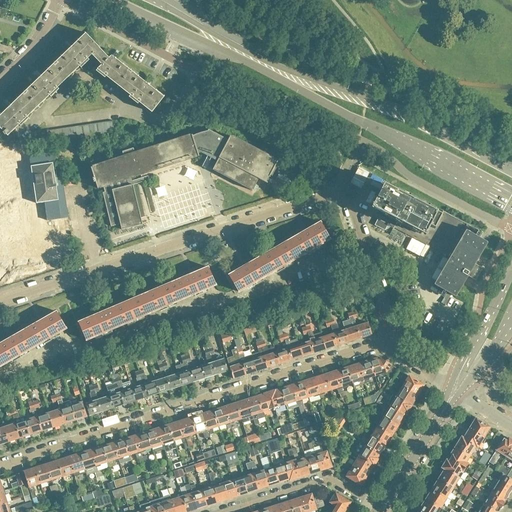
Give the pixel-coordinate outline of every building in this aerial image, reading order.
[(109,58),(98,46),(85,33),(84,34),(85,34),(82,37),(81,38),(79,41),(78,40),(77,40),(79,41),(76,44),(75,44),(75,45),(73,47),(72,47),(70,49),(68,51),(69,51),(66,54),(65,53),(65,54),(63,57),(61,56),(61,57),(59,60),(58,59),(58,60),(55,63),(55,62),(54,63),(70,79),(74,74),(73,73),(75,70),(76,71),(81,68),(80,66),(83,63),(85,65),(85,64),(84,63),(87,59),(88,61),(89,60),(88,59),(92,54),(102,65),(109,58)] [(130,71),(127,68),(128,68),(127,67),(127,68),(124,66),(124,65),(124,64),(122,66),(119,63),(120,63),(119,62),(119,63),(116,60),(117,60),(113,57),(112,56),(110,57),(109,58),(102,65),(98,69),(118,86),(131,71),(132,71),(131,70),(130,71)] [(59,90),(62,85),(61,84),(64,81),(65,82),(69,79),(70,79),(54,63),(55,64),(52,66),(51,66),(51,67),(48,69),(47,69),(48,71),(46,73),(45,73),(45,74),(42,76),(40,77),(38,79),(39,80),(32,86),(31,85),(31,86),(28,89),(28,88),(27,89),(28,89),(25,92),(25,91),(24,92),(39,108),(40,108),(43,103),(42,102),(45,99),(46,100),(51,97),(50,95),(53,92),(55,93),(54,92),(57,88),(59,90)] [(159,94),(156,91),(157,91),(156,90),(155,91),(152,89),(153,89),(152,88),(149,86),(149,85),(147,84),(145,82),(144,83),(141,80),(142,80),(141,79),(140,80),(138,77),(139,76),(138,76),(137,77),(135,75),(134,74),(131,71),(118,86),(117,87),(117,88),(118,88),(122,91),(123,90),(126,92),(125,93),(129,97),(129,98),(131,96),(134,99),(133,100),(134,101),(135,99),(139,102),(137,104),(143,107),(144,106),(147,108),(146,109),(150,114),(165,97),(164,96),(163,97),(160,94),(160,93),(159,94)] [(28,119),(32,114),(31,113),(34,110),(35,111),(39,108),(24,92),(22,95),(21,96),(18,98),(17,98),(18,99),(15,102),(15,103),(12,105),(11,105),(10,107),(7,109),(8,109),(5,112),(4,112),(5,113),(2,115),(0,114),(0,115),(0,128),(4,132),(3,133),(5,135),(6,134),(8,136),(8,135),(11,132),(13,133),(16,130),(15,129),(19,125),(20,126),(21,126),(19,124),(22,121),(24,123),(25,122),(23,121),(26,117),(28,119)] [(114,136),(112,120),(112,121),(101,123),(101,122),(100,122),(100,123),(103,137),(114,136)] [(103,137),(100,123),(91,125),(90,124),(90,125),(92,139),(103,137)] [(92,139),(90,125),(80,126),(79,126),(81,141),(92,139)] [(81,141),(79,126),(69,128),(69,127),(68,127),(68,128),(70,142),(81,141)] [(70,142),(68,128),(58,130),(58,129),(57,129),(57,130),(59,144),(70,142)] [(59,144),(57,130),(47,131),(47,130),(46,130),(48,146),(59,144)] [(277,161),(231,137),(231,136),(228,141),(208,130),(208,132),(192,136),(192,135),(191,135),(192,137),(135,154),(133,149),(122,152),(122,153),(123,153),(124,159),(92,168),(91,168),(94,179),(93,179),(94,183),(96,183),(97,189),(98,189),(98,188),(103,186),(105,192),(102,193),(111,226),(120,224),(122,230),(141,224),(132,186),(129,176),(198,156),(199,156),(198,153),(202,152),(218,161),(213,170),(252,190),(258,179),(267,183),(266,182),(269,177),(270,177),(278,161),(277,161)] [(0,277),(11,264),(53,258),(50,239),(47,240),(45,228),(48,228),(47,221),(45,202),(37,203),(32,204),(24,149),(0,152),(0,195),(1,200),(16,198),(20,225),(0,227),(0,277)] [(45,202),(47,221),(68,218),(62,178),(55,180),(53,163),(31,167),(37,203),(45,202)] [(441,215),(422,205),(384,185),(372,207),(395,219),(397,220),(425,235),(430,227),(434,229),(442,215),(441,215)] [(449,257),(465,229),(466,230),(480,238),(483,233),(443,211),(441,215),(442,215),(434,229),(430,227),(425,235),(397,220),(394,227),(449,257)] [(385,231),(388,225),(378,219),(374,225),(385,231)] [(299,257),(330,239),(320,223),(307,231),(305,232),(303,234),(303,233),(290,241),(299,257)] [(463,283),(467,277),(467,276),(476,281),(478,277),(479,277),(480,275),(481,274),(480,273),(483,269),(474,264),(475,263),(479,256),(483,250),(487,243),(480,238),(466,230),(466,231),(462,237),(458,244),(454,251),(450,258),(447,265),(442,271),(439,278),(435,284),(434,284),(434,285),(447,292),(440,304),(444,306),(451,295),(455,298),(456,297),(455,297),(456,296),(459,290),(463,283)] [(269,274),(299,257),(290,241),(276,249),(277,249),(275,250),(273,251),(259,258),(269,274)] [(238,292),(269,274),(259,258),(246,266),(244,268),(242,269),(242,268),(229,276),(238,292)] [(183,299),(215,285),(214,281),(208,268),(194,274),(194,275),(192,276),(190,277),(189,276),(175,282),(183,299)] [(354,291),(351,280),(337,285),(340,295),(354,291)] [(151,313),(183,299),(175,282),(161,288),(161,289),(160,289),(158,290),(157,290),(143,296),(151,313)] [(350,305),(361,301),(358,290),(346,295),(350,305)] [(129,302),(130,302),(128,303),(125,304),(125,303),(111,309),(118,327),(151,313),(143,296),(129,302)] [(86,341),(118,327),(111,309),(97,315),(97,316),(95,317),(93,318),(93,317),(78,323),(86,341)] [(35,346),(66,328),(64,326),(56,312),(43,320),(43,321),(41,322),(39,323),(39,322),(26,330),(35,346)] [(371,335),(368,323),(360,326),(359,323),(355,325),(360,339),(371,335)] [(360,339),(355,325),(350,326),(351,329),(344,331),(348,342),(360,339)] [(284,342),(280,327),(276,328),(279,337),(278,337),(280,343),(284,342)] [(302,357),(299,346),(297,340),(290,342),(289,340),(288,340),(286,334),(283,335),(280,327),(284,342),(286,347),(291,361),(302,357)] [(0,355),(5,363),(35,346),(26,330),(12,338),(13,338),(11,339),(9,340),(8,340),(0,344),(0,355)] [(337,333),(337,331),(332,332),(337,346),(348,342),(344,331),(337,333)] [(337,346),(332,332),(327,334),(328,336),(322,338),(321,333),(320,333),(325,350),(337,346)] [(325,350),(320,333),(313,335),(314,338),(309,340),(314,354),(325,350)] [(279,365),(276,353),(274,347),(268,349),(267,346),(265,347),(263,341),(260,342),(259,338),(258,339),(268,368),(279,365)] [(268,368),(258,339),(254,340),(258,352),(251,355),(256,372),(268,368)] [(314,354),(309,340),(305,341),(306,344),(299,346),(302,357),(314,354)] [(256,372),(251,355),(245,357),(244,354),(243,354),(241,349),(240,342),(236,344),(237,350),(238,356),(240,362),(245,376),(256,372)] [(211,343),(206,345),(209,356),(214,354),(211,343)] [(211,361),(209,356),(206,345),(202,346),(204,350),(203,351),(207,363),(200,365),(204,379),(216,375),(211,361)] [(291,361),(286,347),(281,349),(282,351),(276,353),(279,365),(291,361)] [(188,369),(186,363),(184,357),(181,358),(183,364),(175,366),(177,373),(181,386),(193,383),(188,369)] [(228,371),(223,358),(211,361),(216,375),(228,371)] [(395,369),(379,358),(370,361),(375,376),(386,373),(388,370),(390,371),(388,374),(389,377),(390,378),(395,369)] [(375,376),(370,361),(359,365),(364,380),(375,376)] [(245,376),(240,362),(228,366),(230,370),(233,380),(245,376)] [(204,379),(200,365),(188,369),(193,383),(204,379)] [(364,380),(359,365),(348,368),(353,384),(364,380)] [(353,384),(348,368),(336,372),(341,387),(353,384)] [(89,376),(87,370),(76,374),(77,380),(89,376)] [(158,394),(154,380),(148,382),(146,375),(145,375),(143,370),(138,371),(147,398),(158,394)] [(147,398),(138,371),(134,373),(138,385),(131,387),(135,401),(147,398)] [(341,387),(336,372),(325,375),(330,391),(337,389),(338,394),(339,394),(341,399),(345,398),(341,387)] [(177,373),(165,376),(170,390),(181,386),(177,373)] [(330,391),(325,375),(314,379),(319,394),(330,391)] [(170,390),(165,376),(154,380),(158,394),(170,390)] [(421,391),(424,386),(409,377),(403,387),(417,396),(420,391),(421,391)] [(319,394),(314,379),(303,383),(308,398),(319,394)] [(297,402),(298,407),(301,414),(301,416),(302,416),(305,426),(310,425),(302,400),(308,398),(303,383),(292,386),(297,402)] [(96,398),(94,392),(92,386),(88,387),(92,400),(85,402),(89,416),(101,412),(96,398)] [(297,402),(292,386),(281,390),(286,405),(297,402)] [(135,401),(131,387),(124,389),(123,387),(119,389),(124,405),(135,401)] [(414,400),(417,396),(403,387),(396,397),(411,406),(411,405),(413,405),(415,401),(414,400)] [(124,405),(119,389),(115,390),(116,392),(108,395),(112,409),(124,405)] [(286,405),(281,390),(279,390),(269,393),(275,410),(280,408),(280,407),(286,405)] [(375,401),(378,396),(376,391),(369,393),(372,402),(375,401)] [(275,410),(269,393),(259,396),(258,397),(263,412),(268,411),(268,412),(275,410)] [(63,400),(61,400),(59,394),(55,395),(57,402),(57,401),(58,404),(60,410),(59,410),(64,424),(75,420),(70,406),(65,408),(64,405),(65,405),(63,400)] [(112,409),(108,395),(96,398),(101,412),(112,409)] [(263,412),(258,397),(247,400),(253,420),(255,425),(259,423),(258,419),(265,417),(263,412)] [(410,407),(411,406),(396,397),(390,407),(404,416),(407,411),(409,410),(410,408),(410,407)] [(253,420),(247,400),(236,404),(241,419),(242,423),(253,420)] [(87,417),(82,402),(70,406),(75,420),(87,417)] [(30,435),(41,431),(37,417),(34,409),(32,403),(28,404),(30,410),(29,411),(32,419),(26,420),(30,435)] [(241,419),(236,404),(225,407),(230,423),(241,419)] [(230,423),(225,407),(214,411),(218,427),(226,424),(227,429),(232,428),(230,423)] [(402,420),(404,416),(390,407),(384,417),(398,426),(399,425),(400,425),(402,422),(402,420)] [(64,424),(59,410),(48,413),(53,428),(64,424)] [(218,427),(214,411),(212,411),(202,414),(209,435),(214,434),(212,429),(218,427)] [(53,428),(48,413),(37,417),(41,431),(53,428)] [(12,416),(14,424),(19,439),(30,435),(26,420),(24,416),(19,417),(18,414),(16,415),(12,416)] [(209,435),(202,414),(192,418),(191,418),(196,434),(203,432),(205,439),(210,437),(209,435)] [(398,428),(398,426),(384,417),(378,427),(392,436),(395,431),(396,431),(398,428)] [(196,434),(191,418),(180,422),(188,447),(193,445),(190,436),(196,434)] [(490,427),(476,418),(475,419),(474,419),(471,424),(472,425),(470,429),(484,438),(490,427)] [(336,419),(327,422),(335,427),(339,430),(343,424),(339,421),(336,419)] [(188,447),(180,422),(169,425),(174,441),(181,439),(183,446),(184,446),(185,449),(189,448),(188,447)] [(283,434),(294,430),(291,423),(280,426),(283,434)] [(19,439),(14,424),(9,426),(8,424),(4,425),(4,427),(3,428),(8,442),(19,439)] [(165,449),(166,451),(176,448),(174,441),(169,425),(158,429),(163,444),(164,450),(165,449)] [(308,428),(310,436),(320,433),(318,425),(308,428)] [(389,440),(392,436),(378,427),(371,437),(386,446),(386,445),(388,445),(390,442),(389,440)] [(332,428),(328,434),(336,439),(339,432),(332,428)] [(163,444),(158,429),(147,433),(151,448),(152,448),(153,453),(164,450),(163,444)] [(468,432),(465,432),(461,437),(478,448),(484,438),(470,429),(468,432)] [(497,446),(503,435),(498,432),(492,442),(497,446)] [(151,448),(147,433),(145,433),(135,436),(140,451),(141,451),(151,448)] [(144,463),(140,451),(135,436),(125,439),(124,440),(129,455),(135,453),(137,459),(139,458),(140,464),(144,463)] [(385,446),(386,446),(371,437),(368,441),(363,438),(363,439),(357,436),(355,440),(379,456),(382,451),(384,451),(386,448),(385,446)] [(506,456),(511,447),(511,440),(505,436),(489,462),(493,464),(500,453),(506,456)] [(457,443),(458,443),(455,448),(470,457),(476,447),(477,448),(478,448),(461,437),(461,438),(460,438),(457,443)] [(277,439),(266,442),(269,449),(279,446),(277,439)] [(129,455),(124,440),(113,443),(118,459),(129,455)] [(377,460),(379,456),(355,440),(353,442),(358,446),(354,453),(359,457),(373,466),(374,465),(375,464),(377,461),(377,460)] [(118,459),(113,443),(102,447),(107,462),(109,468),(116,466),(114,460),(118,459)] [(234,443),(225,446),(227,452),(236,449),(234,443)] [(320,471),(313,448),(312,443),(308,444),(310,450),(303,452),(306,459),(305,459),(310,474),(320,471)] [(492,453),(495,447),(491,444),(487,450),(492,453)] [(216,448),(218,455),(226,453),(224,445),(216,448)] [(256,446),(249,448),(251,455),(258,452),(256,446)] [(331,468),(326,452),(321,454),(319,446),(313,448),(320,471),(331,468)] [(107,462),(102,447),(91,451),(96,466),(107,462)] [(465,468),(468,464),(466,463),(470,457),(455,448),(454,448),(451,453),(452,453),(449,458),(465,468)] [(338,464),(334,450),(332,449),(328,450),(333,466),(338,464)] [(96,466),(91,451),(80,454),(84,469),(96,466)] [(143,457),(141,451),(140,451),(144,463),(146,469),(150,467),(146,456),(143,457)] [(485,451),(478,462),(484,465),(491,455),(485,451)] [(198,461),(204,459),(202,452),(196,454),(198,461)] [(310,474),(305,459),(300,461),(300,458),(299,459),(297,453),(293,455),(295,461),(300,478),(310,474)] [(84,469),(80,454),(78,455),(78,454),(68,457),(73,473),(75,477),(86,473),(84,469)] [(279,483),(273,465),(274,465),(271,456),(267,457),(270,469),(264,471),(269,486),(279,483)] [(373,466),(359,457),(355,462),(350,459),(349,459),(345,456),(342,460),(367,476),(370,471),(371,471),(373,468),(373,466)] [(73,473),(68,457),(58,461),(57,461),(62,477),(73,473)] [(465,468),(449,458),(442,468),(459,478),(465,468)] [(364,480),(367,476),(342,460),(341,463),(345,466),(351,470),(346,477),(360,486),(361,485),(363,484),(365,481),(364,480)] [(62,477),(57,461),(46,465),(51,480),(62,477)] [(269,486),(264,471),(257,473),(254,461),(249,463),(251,469),(253,474),(258,490),(267,487),(269,486)] [(300,478),(295,461),(284,464),(289,480),(289,481),(300,478)] [(289,480),(284,464),(279,466),(278,464),(274,465),(273,465),(279,483),(289,480)] [(51,480),(46,465),(35,468),(40,484),(51,480)] [(509,471),(504,468),(500,466),(497,471),(503,474),(506,476),(509,471)] [(482,475),(486,477),(491,469),(488,467),(482,475)] [(40,484),(35,468),(23,472),(34,504),(38,502),(34,492),(35,491),(33,486),(40,484)] [(440,474),(441,475),(439,479),(453,488),(459,478),(442,468),(440,472),(440,474)] [(184,474),(183,469),(181,470),(181,469),(173,472),(175,478),(182,475),(184,474)] [(14,488),(20,486),(25,484),(26,484),(22,473),(21,473),(20,473),(16,474),(15,475),(17,482),(10,484),(12,488),(14,488)] [(258,490),(253,474),(243,477),(248,493),(249,492),(249,493),(258,490)] [(511,491),(511,480),(507,477),(506,476),(503,474),(500,480),(496,477),(493,482),(511,493),(511,491)] [(248,493),(243,477),(233,481),(238,496),(248,493)] [(115,488),(126,484),(124,478),(113,481),(115,488)] [(453,488),(439,479),(436,483),(435,482),(431,489),(446,498),(450,492),(452,493),(455,489),(453,488)] [(238,496),(233,481),(223,484),(228,499),(238,496)] [(505,503),(511,493),(493,482),(490,486),(494,488),(491,494),(505,503)] [(473,487),(467,483),(461,493),(467,497),(469,493),(473,487)] [(25,484),(20,486),(24,497),(29,495),(26,484),(25,484)] [(189,511),(197,510),(189,486),(190,486),(189,484),(184,486),(187,495),(181,497),(186,511),(189,511)] [(228,499),(223,484),(212,487),(217,503),(228,499)] [(132,485),(122,488),(125,496),(125,499),(136,495),(134,489),(132,485)] [(207,506),(202,491),(197,492),(194,485),(190,486),(189,486),(197,510),(206,507),(206,506),(207,506)] [(475,496),(479,489),(475,486),(470,494),(475,496)] [(217,503),(212,487),(202,491),(207,506),(217,503)] [(125,496),(122,488),(112,492),(113,496),(115,500),(125,496)] [(440,508),(446,498),(431,489),(428,494),(429,495),(426,499),(440,508)] [(0,504),(6,503),(11,501),(7,490),(2,491),(0,492),(0,504)] [(81,499),(79,490),(72,493),(74,501),(81,499)] [(99,490),(92,492),(94,498),(101,496),(99,490)] [(324,506),(319,492),(313,494),(317,508),(324,506)] [(111,503),(108,494),(101,496),(102,497),(95,499),(98,507),(111,503)] [(330,511),(344,511),(350,503),(335,494),(326,508),(328,510),(330,511)] [(505,503),(491,494),(485,503),(498,511),(500,509),(501,509),(505,503)] [(174,511),(171,499),(171,498),(170,495),(160,498),(160,499),(161,501),(162,504),(161,504),(163,511),(174,511)] [(310,511),(316,510),(311,495),(301,498),(304,511),(310,511)] [(186,511),(181,497),(176,499),(176,497),(171,498),(171,499),(174,511),(186,511)] [(304,511),(301,498),(290,502),(293,511),(304,511)] [(163,511),(161,504),(162,504),(161,501),(160,499),(149,502),(148,502),(151,511),(163,511)] [(419,509),(424,511),(437,511),(440,508),(426,499),(424,503),(423,502),(419,509)] [(151,511),(148,502),(139,505),(141,511),(140,511),(151,511)] [(293,511),(290,502),(280,505),(282,511),(293,511)] [(9,511),(8,510),(6,503),(0,504),(0,511),(9,511)] [(498,511),(485,503),(479,511),(498,511)]
